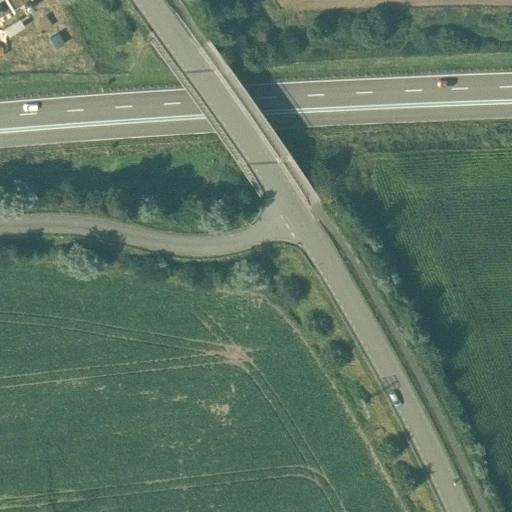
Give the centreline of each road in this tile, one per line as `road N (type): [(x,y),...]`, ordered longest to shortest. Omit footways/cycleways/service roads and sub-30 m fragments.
road 1 (trunk): [(511,87),(0,117)]
road 2 (trunk): [(0,142),(511,112)]
road 3 (tertiary): [(458,511),(384,362),(294,209)]
road 4 (unclassified): [(294,209),(220,239),(179,240),(74,220),(0,222)]
road 5 (tertiary): [(294,209),(148,0)]
